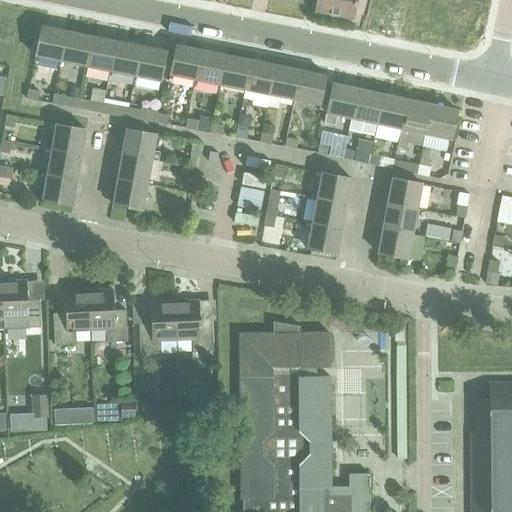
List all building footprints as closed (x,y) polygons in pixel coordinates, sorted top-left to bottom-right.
[(316,0),(315,11),(353,19),(356,0),(316,0)] [(383,0),(380,16),(403,21),(402,24),(418,28),(424,0),(383,0)] [(424,0),(418,28),(435,32),(436,29),(458,34),(465,5),(459,3),(459,0),(424,0)] [(35,56),(61,61),(67,32),(41,27),(35,56)] [(61,61),(86,66),(92,36),(67,32),(61,61)] [(86,66),(110,71),(116,41),(92,36),(86,66)] [(110,71),(134,76),(140,46),(116,41),(110,71)] [(140,46),(134,76),(161,81),(167,51),(140,46)] [(170,75),(196,80),(202,51),(176,46),(170,75)] [(196,80),(221,85),(227,56),(202,51),(196,80)] [(221,85),(245,90),(251,61),(227,56),(221,85)] [(245,90),(270,95),(276,66),(251,61),(245,90)] [(270,95),(294,100),(301,71),(276,66),(270,95)] [(301,71),(294,100),(320,105),(326,76),(301,71)] [(338,116),(352,119),(358,90),(333,84),(324,123),(336,126),(338,116)] [(27,99),(39,101),(40,92),(29,90),(27,99)] [(352,119),(376,124),(383,95),(358,90),(352,119)] [(134,92),(131,105),(141,107),(143,93),(134,92)] [(53,95),(52,103),(63,106),(65,97),(53,95)] [(376,124),(401,129),(407,100),(383,95),(376,124)] [(80,100),(79,108),(90,111),(92,102),(80,100)] [(407,100),(401,129),(397,147),(407,149),(408,142),(424,146),(426,135),(432,105),(407,100)] [(116,106),(105,104),(103,113),(114,115),(116,106)] [(458,111),(432,105),(426,135),(451,140),(458,111)] [(125,117),(127,117),(139,120),(140,111),(127,108),(125,117)] [(158,114),(156,123),(168,125),(170,116),(158,114)] [(8,115),(5,126),(14,128),(16,117),(8,115)] [(240,116),(238,127),(249,129),(251,118),(240,116)] [(186,128),(197,130),(199,121),(187,119),(186,128)] [(265,123),(263,131),(274,134),(275,125),(265,123)] [(55,124),(50,150),(80,155),(85,129),(55,124)] [(211,133),(222,135),(224,126),(213,124),(211,133)] [(126,128),(122,154),(151,159),(158,160),(159,151),(153,150),(156,133),(126,128)] [(249,131),(237,129),(236,137),(247,140),(249,131)] [(260,142),(272,144),(274,135),(262,133),(260,142)] [(287,138),(286,147),(297,149),(299,140),(287,138)] [(1,152),(10,153),(12,142),(3,140),(1,152)] [(317,153),(330,156),(332,146),(319,143),(317,153)] [(343,158),(354,161),(356,152),(345,149),(343,158)] [(50,150),(46,175),(76,180),(80,155),(50,150)] [(122,154),(117,178),(146,184),(151,159),(122,154)] [(382,157),(371,154),(369,164),(379,166),(382,157)] [(189,167),(198,168),(200,158),(191,156),(189,167)] [(395,160),(393,169),(405,172),(407,162),(395,160)] [(277,165),(271,191),(280,192),(285,167),(277,165)] [(419,165),(418,174),(429,177),(431,167),(419,165)] [(321,173),(316,199),(346,205),(351,179),(321,173)] [(76,180),(46,175),(42,199),(71,205),(76,180)] [(146,184),(117,178),(112,204),(142,209),(146,184)] [(391,178),(387,204),(417,210),(422,184),(391,178)] [(185,192),(193,193),(195,182),(187,181),(185,192)] [(280,192),(271,191),(269,201),(278,203),(280,192)] [(511,198),(503,196),(498,222),(511,224),(511,198)] [(316,199),(311,224),(341,229),(346,205),(316,199)] [(387,204),(382,229),(413,234),(417,210),(387,204)] [(459,205),(456,217),(465,219),(468,206),(459,205)] [(180,217),(189,218),(191,207),(182,206),(180,217)] [(265,226),(274,228),(276,216),(267,214),(265,226)] [(341,229),(311,224),(307,248),(336,254),(341,229)] [(413,234),(382,229),(377,254),(408,260),(413,234)] [(451,241),(460,243),(463,232),(454,230),(451,241)] [(493,246),(502,248),(505,237),(495,235),(493,246)] [(447,266),(456,268),(458,257),(449,255),(447,266)] [(488,272),(498,274),(500,262),(490,260),(488,272)] [(16,280),(2,280),(4,320),(19,319),(20,329),(41,328),(40,300),(27,301),(27,281),(16,282),(16,280)] [(91,330),(88,290),(75,291),(75,293),(64,293),(65,313),(53,314),(55,345),(76,344),(75,331),(91,330)] [(102,290),(88,290),(91,330),(106,329),(107,343),(128,342),(126,310),(114,311),(113,291),(102,292),(102,290)] [(176,340),(174,300),(161,301),(161,303),(150,303),(151,323),(139,323),(140,355),(161,354),(161,341),(176,340)] [(188,300),(174,300),(176,340),(192,339),(192,353),(213,352),(212,320),(200,321),(199,301),(188,301),(188,300)] [(300,333),(300,326),(273,322),(273,333),(239,333),(241,498),(243,498),(243,511),(369,511),(369,473),(349,473),(349,486),(331,486),(330,375),(316,376),(315,367),(330,367),(330,333),(300,333)] [(511,511),(511,382),(488,383),(488,398),(475,398),(476,432),(470,432),(470,511),(511,511)] [(32,396),(33,418),(47,417),(46,395),(32,396)] [(120,404),(97,404),(97,422),(121,421),(121,418),(135,418),(135,402),(120,402),(120,404)] [(93,424),(92,408),(54,410),(55,426),(93,424)]
